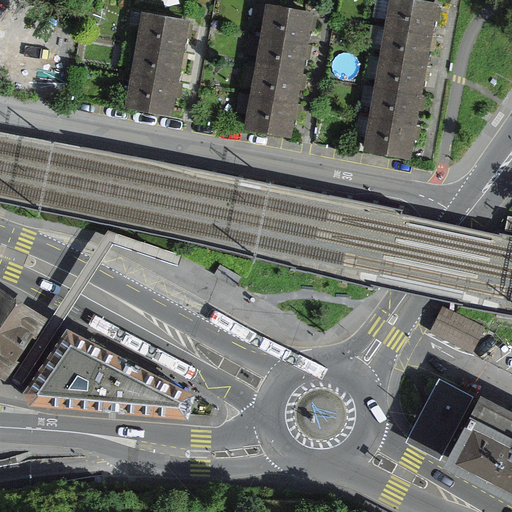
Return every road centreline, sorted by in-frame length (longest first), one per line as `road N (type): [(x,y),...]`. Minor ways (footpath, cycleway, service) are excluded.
road 1 (residential): [(0,115),(402,191),(469,215)]
road 2 (primary): [(301,368),(237,351),(24,241),(0,238)]
road 3 (primary): [(0,264),(220,383),(271,420)]
road 4 (residential): [(0,481),(100,465),(145,446)]
road 5 (secondary): [(0,427),(145,446)]
road 6 (primary): [(326,466),(464,503)]
road 7 (residential): [(390,324),(511,391)]
road 8 (secondary): [(145,446),(189,454),(280,445)]
road 9 (secondary): [(390,324),(469,215)]
road 10 (primary): [(464,503),(372,420)]
